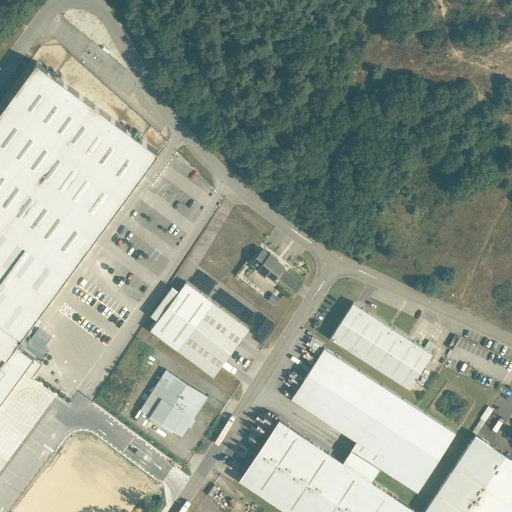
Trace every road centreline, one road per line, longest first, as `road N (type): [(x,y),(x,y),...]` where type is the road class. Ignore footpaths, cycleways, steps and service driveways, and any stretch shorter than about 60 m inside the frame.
road 1 (unclassified): [(338,261),(226,177),(178,126),(114,22),(88,0)]
road 2 (unclassified): [(171,511),(338,261)]
road 3 (unclassified): [(511,344),(338,261)]
